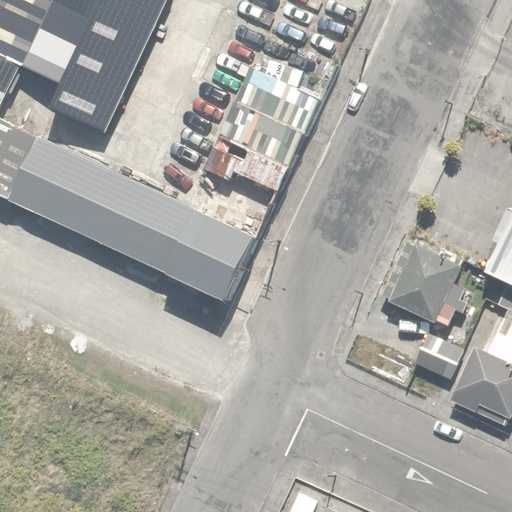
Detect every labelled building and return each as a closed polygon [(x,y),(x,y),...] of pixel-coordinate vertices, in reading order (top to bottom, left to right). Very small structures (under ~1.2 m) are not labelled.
[(37,130),(0,112),(0,189),(7,193),(34,137),(37,130)] [(34,137),(7,193),(229,296),(255,240),(34,137)] [(511,209),(485,266),(511,278),(511,209)] [(480,250),(423,224),(389,298),(445,325),(480,250)] [(432,327),(418,357),(453,372),(467,342),(432,327)] [(386,339),(378,355),(405,369),(413,353),(386,339)] [(511,413),(511,411),(511,356),(486,345),(465,391),(511,413)] [(316,511),(325,495),(300,484),(287,511),(316,511)] [(352,511),(329,501),(323,511),(352,511)]
